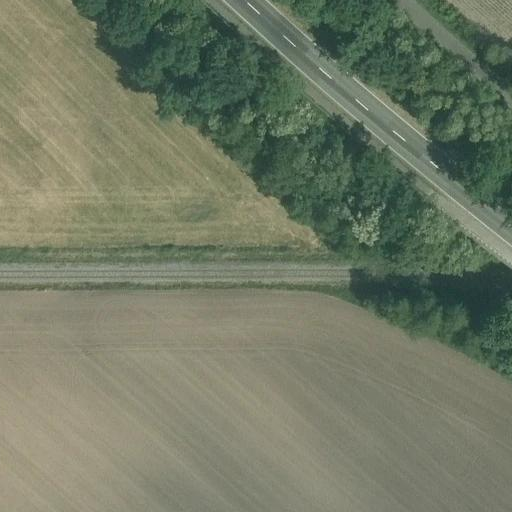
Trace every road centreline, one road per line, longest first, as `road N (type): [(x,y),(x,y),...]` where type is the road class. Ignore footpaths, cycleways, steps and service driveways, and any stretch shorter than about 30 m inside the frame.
road 1 (primary): [(511,219),(251,0)]
road 2 (residential): [(378,0),(511,117)]
